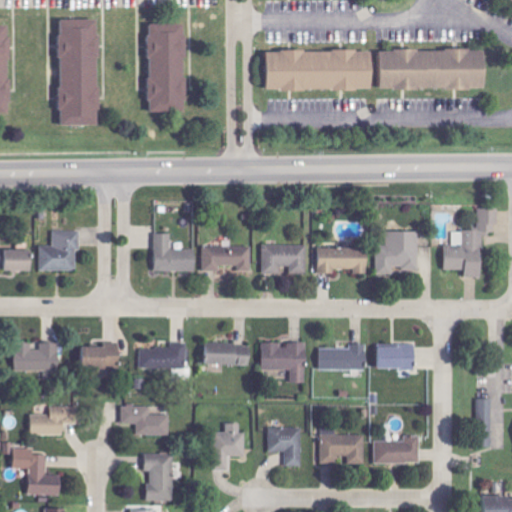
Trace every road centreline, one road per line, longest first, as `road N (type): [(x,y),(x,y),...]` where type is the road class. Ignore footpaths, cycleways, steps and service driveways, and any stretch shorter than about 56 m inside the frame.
road 1 (tertiary): [(0,172),(511,168)]
road 2 (residential): [(511,310),(0,307)]
road 3 (residential): [(444,310),(442,511)]
road 4 (residential): [(442,500),(257,499)]
road 5 (residential): [(116,171),(115,308)]
